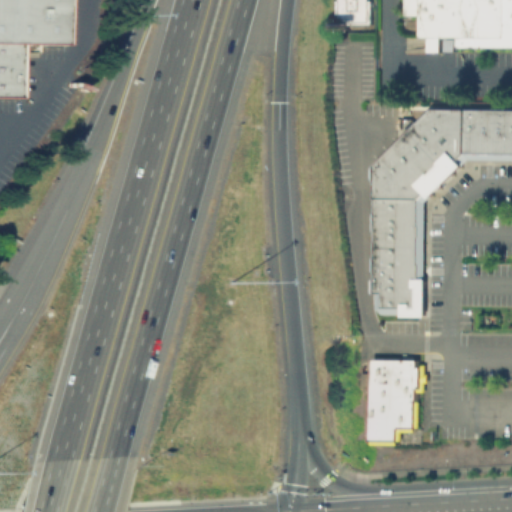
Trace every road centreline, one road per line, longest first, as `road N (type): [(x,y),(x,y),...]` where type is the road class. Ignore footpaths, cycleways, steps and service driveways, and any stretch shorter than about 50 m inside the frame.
road 1 (motorway): [(190,0),(63,462)]
road 2 (motorway): [(110,457),(240,0)]
road 3 (motorway): [(296,429),(275,117)]
road 4 (motorway): [(146,0),(71,191)]
road 5 (motorway): [(378,511),(311,467),(296,429)]
